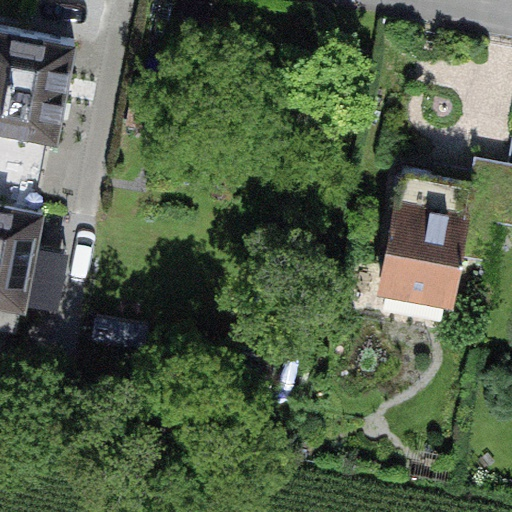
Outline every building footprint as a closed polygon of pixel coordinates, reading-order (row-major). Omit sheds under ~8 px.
[(83,42),(0,27),(0,149),(60,161),(83,42)] [(138,89),(130,131),(177,140),(185,99),(138,89)] [(400,169),(378,285),(455,300),(464,253),(477,183),(472,182),(400,169)] [(43,219),(0,211),(0,324),(23,329),(43,219)] [(282,355),(197,338),(189,382),(273,399),(282,355)]
